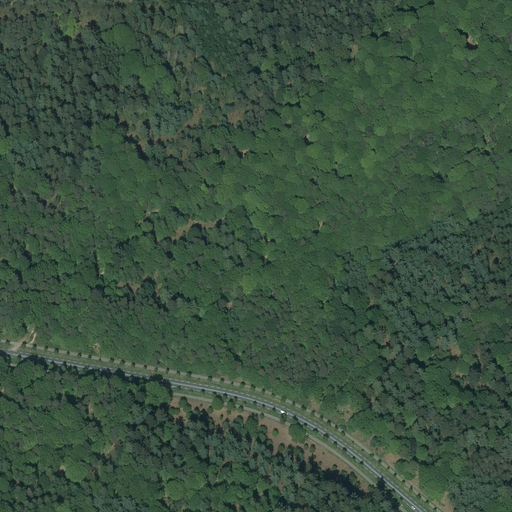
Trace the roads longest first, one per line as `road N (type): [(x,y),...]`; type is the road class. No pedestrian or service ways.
road 1 (track): [(431,0),(0,359)]
road 2 (primary): [(423,511),(338,442),(257,401),(0,352)]
